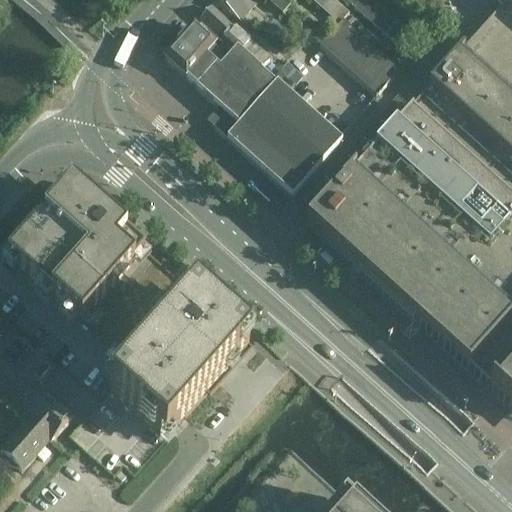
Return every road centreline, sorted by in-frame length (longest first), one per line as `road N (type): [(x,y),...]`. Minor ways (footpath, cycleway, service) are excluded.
road 1 (tertiary): [(97,157),(348,360)]
road 2 (tertiary): [(348,360),(258,254),(134,143)]
road 3 (tertiary): [(511,507),(348,360)]
